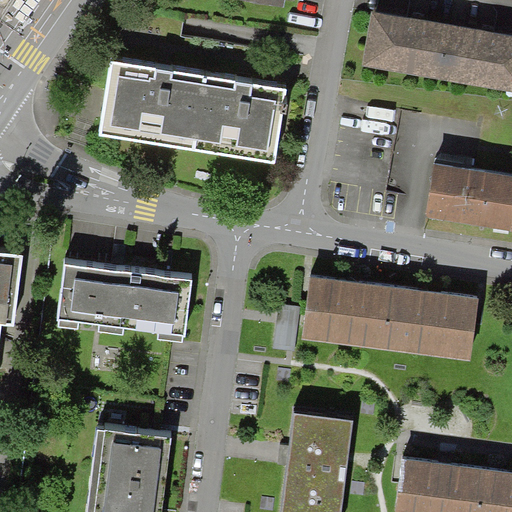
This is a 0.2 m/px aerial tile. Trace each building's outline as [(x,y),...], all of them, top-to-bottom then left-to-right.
[(511,36),(369,12),(361,58),(511,84),(511,36)] [(95,127),(272,155),(283,83),(106,56),(95,127)] [(428,211),(511,221),(511,174),(434,165),(428,211)] [(0,246),(0,318),(11,320),(19,249),(0,246)] [(191,274),(62,258),(55,314),(183,330),(191,274)] [(308,275),(301,329),(468,350),(475,296),(433,290),(350,280),(308,275)] [(343,511),(356,405),(298,398),(284,511),(343,511)] [(166,511),(177,430),(101,421),(90,511),(166,511)] [(404,455),(397,509),(420,511),(511,511),(511,468),(446,460),(404,455)]
